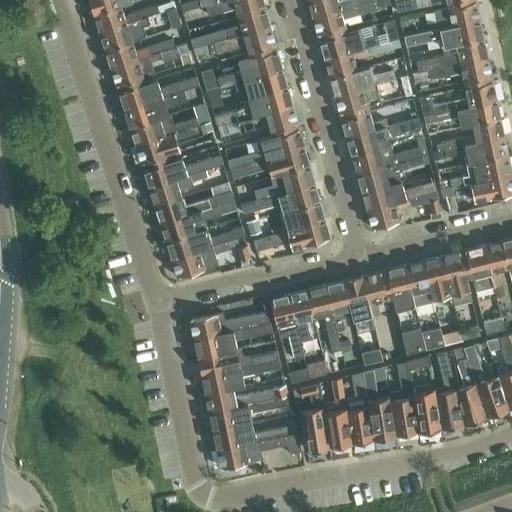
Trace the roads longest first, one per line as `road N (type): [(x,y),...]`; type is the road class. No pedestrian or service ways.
road 1 (residential): [(159,300),(196,487),(210,500),(429,462),(511,437)]
road 2 (residential): [(66,0),(159,300)]
road 3 (residential): [(285,0),(359,259)]
road 4 (residential): [(159,300),(359,259)]
road 5 (residential): [(359,259),(511,219)]
